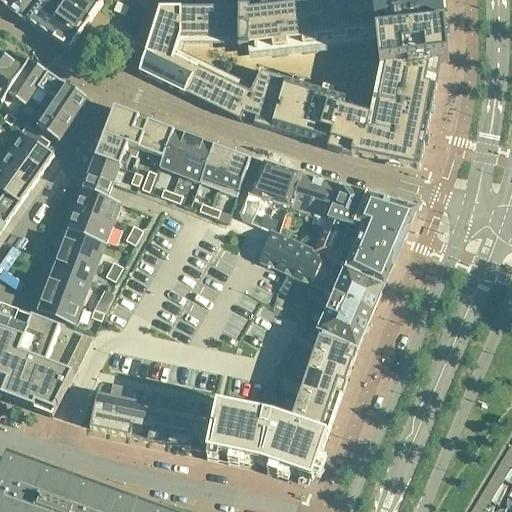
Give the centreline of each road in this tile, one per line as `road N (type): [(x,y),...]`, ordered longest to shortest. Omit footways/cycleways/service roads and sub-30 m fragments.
road 1 (residential): [(106,84),(234,134),(467,207)]
road 2 (secondary): [(467,207),(343,511)]
road 3 (residential): [(287,511),(0,434)]
road 4 (secondary): [(421,511),(511,294)]
road 5 (residential): [(0,266),(62,173),(106,84)]
road 6 (secondary): [(497,0),(489,136),(467,207)]
road 7 (residential): [(0,20),(106,84)]
